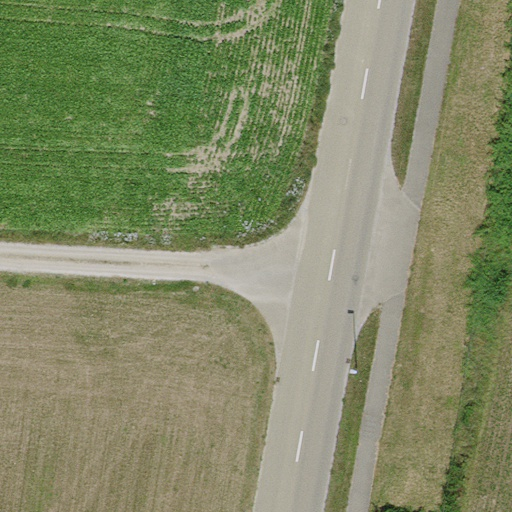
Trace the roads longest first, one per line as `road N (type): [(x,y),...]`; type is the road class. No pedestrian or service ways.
road 1 (residential): [(381,0),(291,511)]
road 2 (track): [(0,257),(333,276)]
